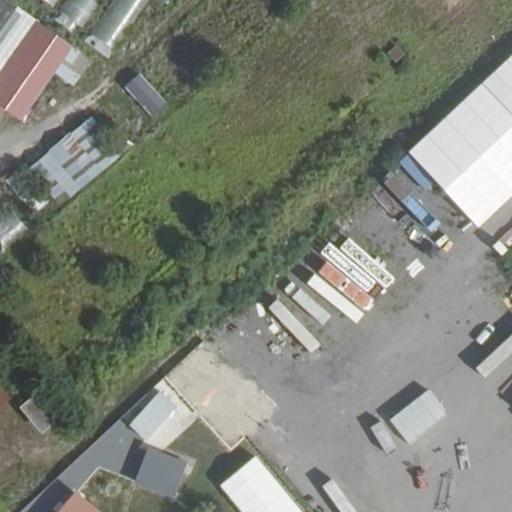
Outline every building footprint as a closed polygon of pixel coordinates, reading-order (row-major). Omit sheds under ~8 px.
[(74,87),(97,51),(17,0),(0,0),(0,116),(5,109),(23,121),(54,73),(74,87)] [(84,27),(102,0),(71,0),(62,13),(84,27)] [(152,116),(167,101),(139,72),(124,86),(152,116)] [(53,199),(60,206),(134,145),(113,119),(102,128),(91,115),(8,184),(34,214),(53,199)] [(438,187),(427,193),(441,215),(451,209),(438,187)] [(12,210),(0,219),(0,253),(28,230),(12,210)] [(292,353),(302,346),(265,291),(255,298),(292,353)] [(209,338),(251,384),(272,365),(230,319),(209,338)] [(331,365),(294,392),(318,426),(356,399),(331,365)] [(0,404),(16,392),(0,373),(0,404)] [(69,406),(48,383),(32,398),(54,420),(69,406)] [(270,392),(290,418),(279,425),(301,454),(323,438),(282,384),(270,392)] [(142,438),(173,405),(160,392),(129,425),(142,438)] [(182,460),(147,447),(134,484),(169,496),(182,460)] [(105,509),(118,511),(123,490),(111,487),(105,509)]
